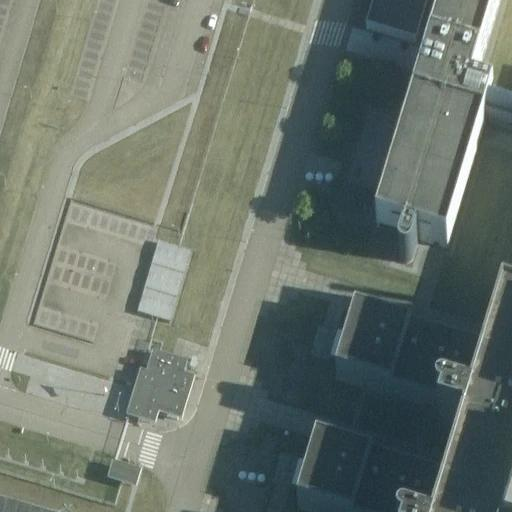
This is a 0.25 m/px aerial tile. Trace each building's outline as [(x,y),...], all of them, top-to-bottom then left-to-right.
[(377,0),(373,15),(368,13),(364,29),(414,45),(418,31),(432,35),(428,49),(439,53),(431,79),(429,79),(425,79),(421,81),(420,86),(422,90),(425,92),(427,93),(423,106),(412,102),(407,118),(413,120),(381,225),(399,231),(397,237),(403,238),(399,252),(399,256),(403,259),(407,259),(410,256),(414,242),(445,251),(483,125),(511,134),(511,288),(501,324),(490,360),(352,317),(343,348),(332,382),(445,417),(444,421),(440,421),(437,423),(435,427),(437,431),(440,433),(436,444),(462,452),(451,489),(313,446),(302,481),(293,511),(295,511),(511,511),(511,118),(487,111),(492,96),(471,90),(498,0),(377,0)] [(177,251),(158,245),(137,317),(155,323),(170,327),(190,255),(177,251)] [(188,364),(153,353),(147,375),(140,373),(137,386),(130,409),(127,419),(155,427),(159,415),(182,422),(195,379),(184,376),(188,364)] [(108,482),(137,490),(142,473),(113,464),(108,482)] [(0,511),(52,511),(0,496),(0,511)]
